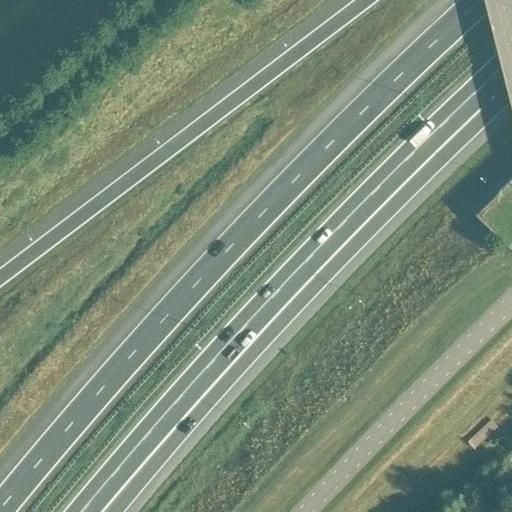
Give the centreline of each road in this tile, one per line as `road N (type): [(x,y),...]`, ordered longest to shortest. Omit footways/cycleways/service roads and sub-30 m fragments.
road 1 (motorway): [(475,0),(233,239),(0,511)]
road 2 (motorway): [(82,511),(217,353),(511,58)]
road 3 (motorway): [(362,0),(0,278)]
road 4 (unclassified): [(306,511),(511,302)]
